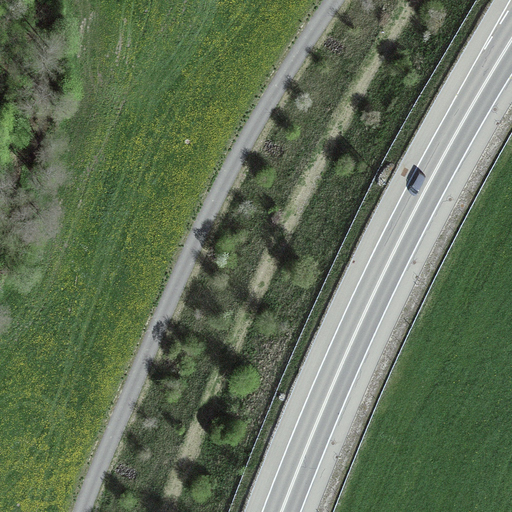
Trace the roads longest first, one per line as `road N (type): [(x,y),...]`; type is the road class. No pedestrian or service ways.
road 1 (unclassified): [(347,0),(300,65),(215,216),(113,445),(92,511)]
road 2 (trunk): [(281,511),(401,235),(511,39)]
